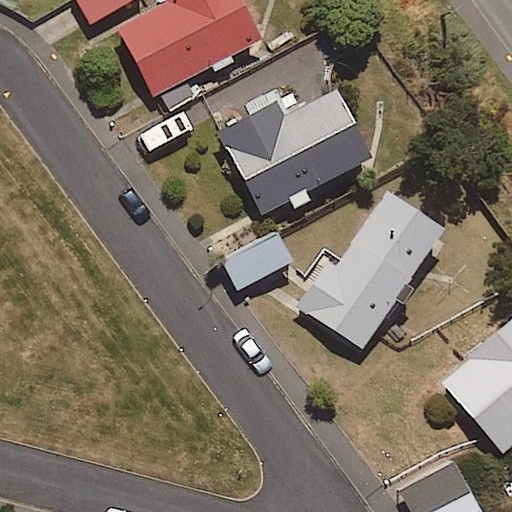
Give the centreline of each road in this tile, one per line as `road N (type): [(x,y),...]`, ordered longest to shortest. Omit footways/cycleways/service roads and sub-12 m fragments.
road 1 (residential): [(0,59),(303,473)]
road 2 (residential): [(172,511),(0,465)]
